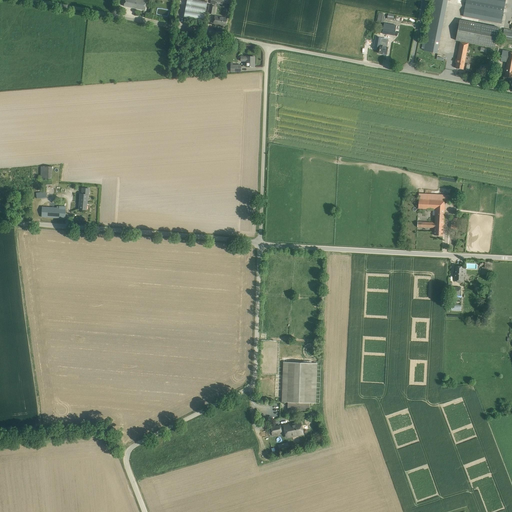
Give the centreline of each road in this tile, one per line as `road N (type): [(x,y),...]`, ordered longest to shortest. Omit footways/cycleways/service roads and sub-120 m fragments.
road 1 (unclassified): [(145,511),(127,448),(254,378),(260,241)]
road 2 (unclassified): [(260,241),(0,223)]
road 3 (unclassified): [(511,257),(260,241)]
road 4 (unclassified): [(511,90),(266,45)]
road 5 (unclassified): [(266,45),(48,0)]
road 6 (unclassified): [(260,241),(266,45)]
